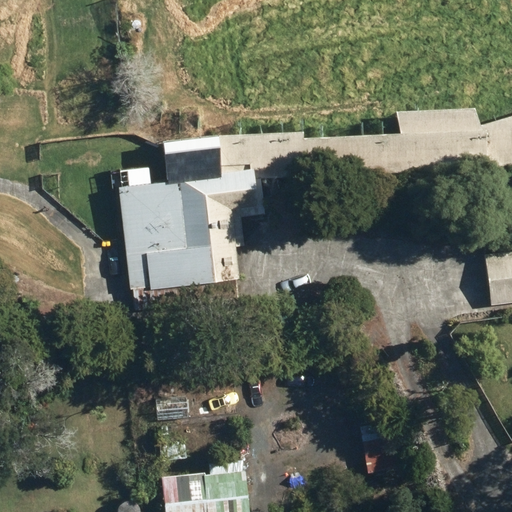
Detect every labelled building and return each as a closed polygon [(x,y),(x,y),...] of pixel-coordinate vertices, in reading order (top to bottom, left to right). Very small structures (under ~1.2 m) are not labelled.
[(110,169),(112,185),(109,185),(122,288),(126,288),(129,310),(231,297),(228,277),(232,277),(228,245),(237,244),(233,215),(257,212),(252,177),(478,167),(477,166),(511,161),(511,109),(468,124),(460,106),(382,109),(389,131),(290,136),(290,130),(201,134),(150,140),(155,180),(140,182),(138,166),(110,169)] [(511,249),(478,254),(485,305),(511,300),(511,249)] [(236,371),(196,373),(197,414),(237,412),(236,371)] [(182,395),(150,398),(152,419),(184,416),(182,395)] [(353,423),(362,472),(396,466),(387,417),(353,423)] [(182,440),(155,441),(156,457),(182,456),(182,440)] [(243,511),(239,468),(153,477),(155,511),(243,511)]
